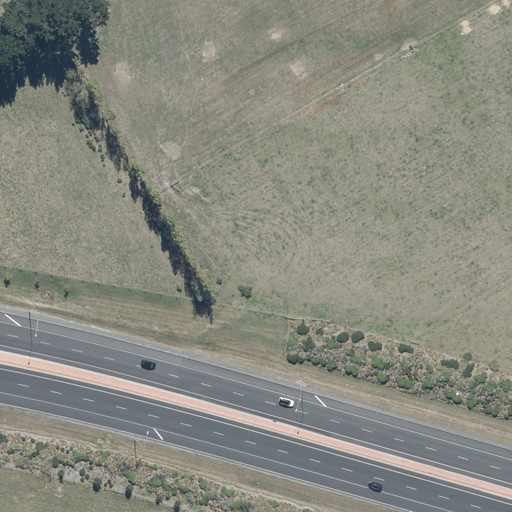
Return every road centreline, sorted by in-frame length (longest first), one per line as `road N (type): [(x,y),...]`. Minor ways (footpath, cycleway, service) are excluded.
road 1 (motorway): [(0,333),(511,472)]
road 2 (motorway): [(486,511),(0,381)]
